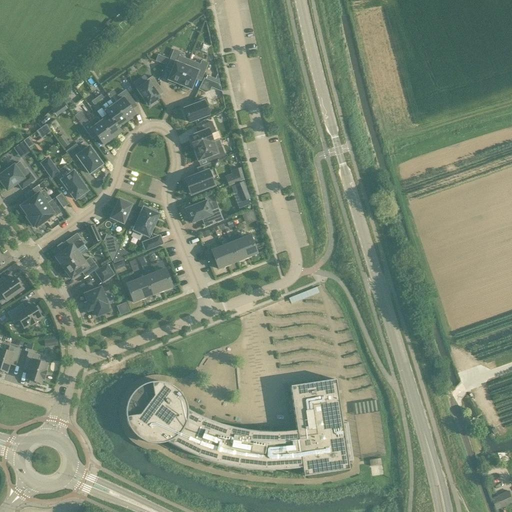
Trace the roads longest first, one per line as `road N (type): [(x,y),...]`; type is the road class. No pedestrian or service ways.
road 1 (tertiary): [(442,511),(300,0)]
road 2 (residential): [(28,255),(106,196),(131,138),(162,127),(175,161),(168,206),(207,313)]
road 3 (residential): [(207,313),(286,283),(297,264),(229,0)]
road 4 (track): [(491,511),(455,399),(470,383),(511,368)]
road 5 (residential): [(74,365),(207,313)]
road 6 (residential): [(74,365),(64,312),(28,255)]
